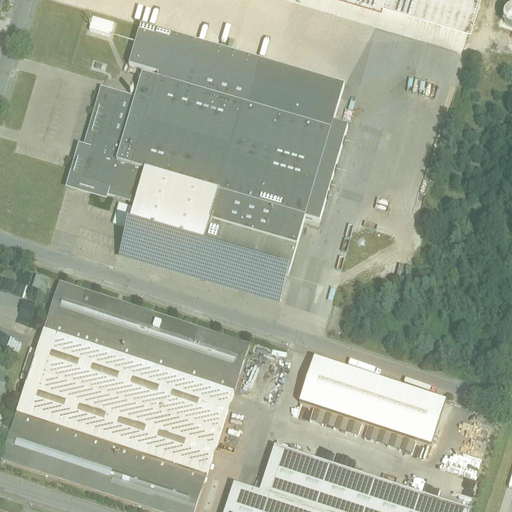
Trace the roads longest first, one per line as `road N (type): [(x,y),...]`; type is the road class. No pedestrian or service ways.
road 1 (unclassified): [(0,237),(511,405)]
road 2 (unknown): [(394,24),(287,373)]
road 3 (unknown): [(266,421),(411,468),(443,457),(454,432)]
road 4 (unknown): [(9,58),(70,78),(76,99),(57,145),(0,132)]
road 5 (unknown): [(287,373),(454,432)]
